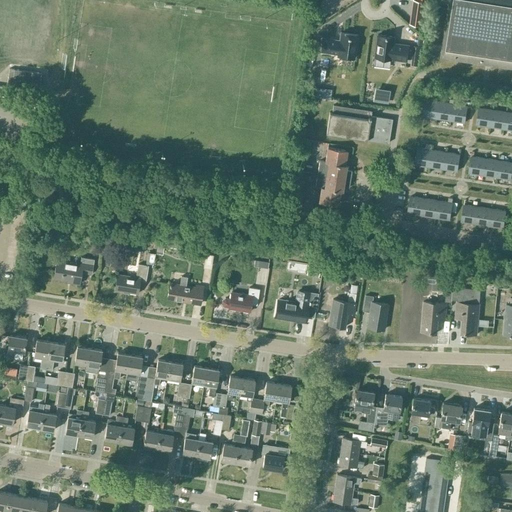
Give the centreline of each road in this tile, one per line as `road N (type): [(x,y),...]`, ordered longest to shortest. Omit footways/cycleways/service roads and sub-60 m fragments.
road 1 (residential): [(331,355),(0,301)]
road 2 (residential): [(511,360),(331,355)]
road 3 (residential): [(306,510),(331,355)]
road 4 (residential): [(137,489),(0,462)]
road 5 (residential): [(511,247),(377,223)]
road 6 (residential): [(261,511),(137,489)]
